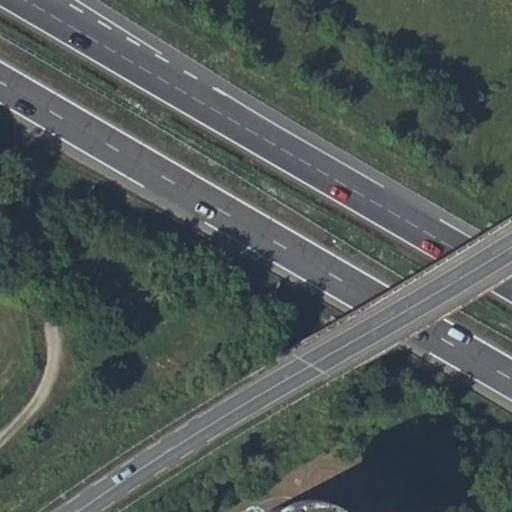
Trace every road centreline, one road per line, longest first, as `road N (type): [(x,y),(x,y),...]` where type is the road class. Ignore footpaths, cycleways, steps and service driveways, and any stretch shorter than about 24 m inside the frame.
road 1 (trunk): [(0,82),(511,379)]
road 2 (trunk): [(511,282),(24,0)]
road 3 (tertiary): [(76,511),(511,243)]
